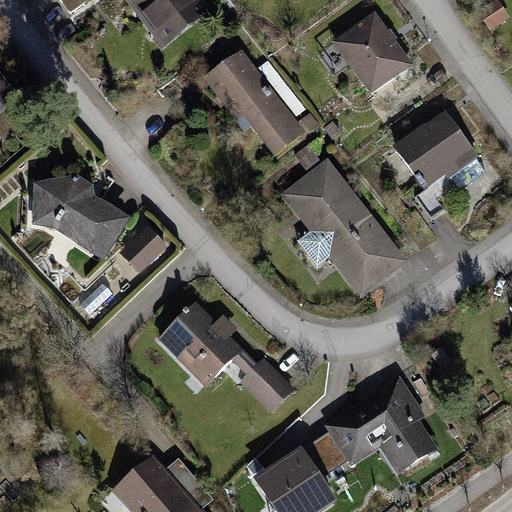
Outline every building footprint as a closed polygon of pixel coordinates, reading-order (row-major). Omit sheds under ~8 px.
[(70,12),(86,0),(61,0),(70,12)] [(198,0),(129,0),(156,34),(199,1),(198,0)] [(491,29),(506,19),(496,4),(481,14),(491,29)] [(374,18),(337,45),(372,94),(409,67),(374,18)] [(241,56),(208,81),(245,129),(261,117),(277,104),(241,56)] [(0,115),(17,103),(0,79),(0,115)] [(302,137),(277,104),(261,117),(285,148),(302,137)] [(419,135),(397,151),(418,180),(416,182),(421,189),(425,185),(428,189),(415,199),(432,221),(445,211),(437,201),(456,188),(459,192),(485,173),(476,161),(477,160),(446,118),(420,137),(419,135)] [(168,132),(190,156),(202,145),(181,121),(168,132)] [(327,169),(290,197),(315,229),(298,243),(317,267),(334,254),(352,277),(389,249),(327,169)] [(36,187),(34,221),(58,226),(63,218),(84,232),(77,243),(103,260),(125,227),(101,211),(104,206),(87,195),(91,188),(77,179),(36,187)] [(162,248),(148,233),(126,254),(140,268),(162,248)] [(80,306),(90,316),(112,295),(103,285),(80,306)] [(185,317),(165,336),(180,352),(176,356),(193,373),(202,365),(215,378),(241,352),(228,339),(233,335),(233,331),(221,320),(215,326),(196,306),(188,314),(186,311),(183,314),(185,317)] [(257,367),(243,382),(272,412),(292,392),(274,373),(272,375),(263,367),(262,366),(260,366),(258,366),(257,367)] [(360,414),(332,432),(334,435),(351,461),(381,441),(401,472),(432,451),(412,421),(422,414),(400,381),(371,400),(369,402),(368,404),(367,407),(368,409),(370,414),(366,417),(364,414),(362,413),(360,414)] [(334,435),(318,445),(335,471),(351,461),(334,435)] [(318,445),(303,455),(320,482),(335,471),(318,445)] [(303,455),(259,484),(277,511),(315,511),(333,501),(320,482),(303,455)] [(152,463),(104,505),(110,511),(127,511),(132,508),(135,511),(198,511),(191,503),(189,505),(175,489),(178,487),(169,477),(167,480),(152,463)]
